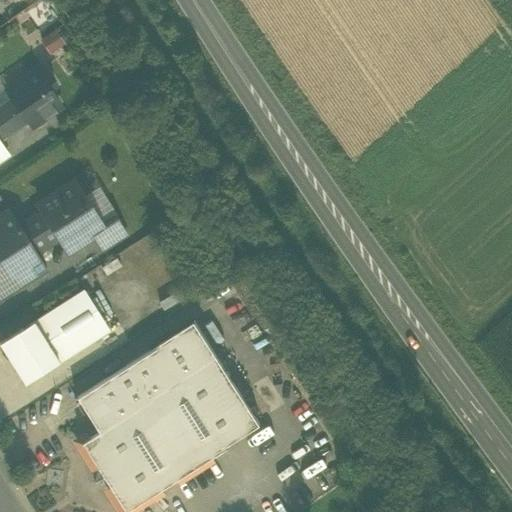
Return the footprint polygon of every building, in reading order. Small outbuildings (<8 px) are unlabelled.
[(39,36),(50,54),(65,44),(54,27),(39,36)] [(11,97),(12,98),(28,121),(30,125),(59,105),(47,88),(54,83),(42,66),(20,81),(25,88),(11,97)] [(7,90),(11,97),(25,88),(20,81),(7,90)] [(19,127),(28,121),(12,98),(3,104),(19,127)] [(0,105),(0,140),(19,127),(3,104),(0,105)] [(0,159),(9,154),(0,141),(0,159)] [(59,237),(79,241),(92,233),(101,227),(100,226),(73,183),(39,205),(42,210),(59,237)] [(0,297),(46,269),(36,252),(19,225),(8,208),(0,213),(0,297)] [(42,210),(19,225),(36,252),(59,237),(42,210)] [(92,233),(101,247),(126,231),(116,216),(100,226),(101,227),(92,233)] [(67,249),(79,241),(59,237),(67,249)] [(93,238),(66,253),(59,240),(38,251),(50,273),(98,246),(93,238)] [(83,289),(32,321),(58,362),(109,329),(83,289)] [(0,344),(24,383),(58,362),(32,321),(0,341),(0,344)] [(108,485),(124,511),(160,488),(164,494),(178,485),(174,479),(211,456),(215,462),(228,453),(225,447),(260,424),(195,321),(76,397),(98,432),(81,442),(97,468),(94,482),(108,485)]
